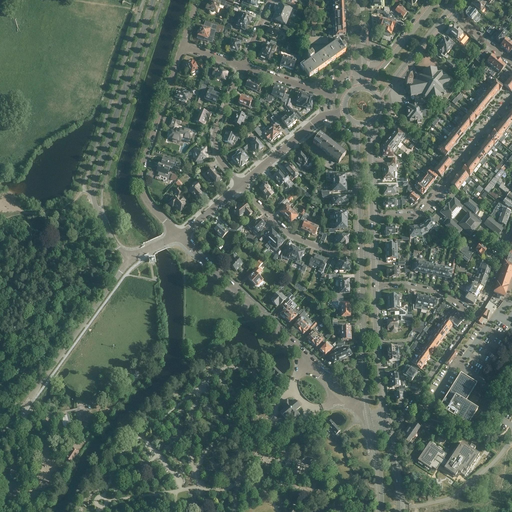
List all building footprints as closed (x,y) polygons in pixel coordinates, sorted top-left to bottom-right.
[(208,5),(206,10),(210,11),(210,12),(210,13),(211,14),(213,14),(214,14),(215,12),(217,13),(218,9),(219,9),(220,6),(217,5),(218,3),(215,2),(215,1),(213,0),(210,0),(209,5),(208,5)] [(382,0),(378,0),(371,0),(371,8),(383,8),(382,0)] [(473,2),(471,4),(482,13),(485,9),(483,8),(485,6),(477,0),(475,0),(474,2),(473,2)] [(345,4),(334,4),(332,4),(332,6),(334,6),(335,12),(345,12),(345,4)] [(391,11),(390,13),(392,15),(394,13),(395,12),(400,15),(400,16),(401,17),(401,16),(403,18),(407,14),(404,12),(405,10),(398,4),(397,4),(394,7),(391,11)] [(279,5),(276,13),(288,17),(289,13),(290,14),(292,10),(279,5)] [(469,8),(465,13),(466,14),(465,14),(465,15),(466,15),(466,16),(467,16),(467,15),(468,15),(467,16),(472,20),(473,21),(477,17),(479,18),(480,16),(478,14),(477,13),(473,9),(472,10),(469,8)] [(242,16),(240,20),(248,24),(249,24),(252,19),(249,17),(247,16),(248,15),(241,12),(239,15),(242,16)] [(331,19),(331,21),(332,21),(335,21),(345,20),(345,12),(335,12),(335,19),(333,19),(331,19)] [(288,17),(276,13),(273,20),(285,25),(287,21),(286,21),(288,17)] [(388,21),(383,35),(388,36),(389,34),(391,35),(391,33),(392,33),(393,28),(394,28),(394,27),(395,28),(396,24),(395,24),(396,24),(394,23),(394,22),(395,22),(397,19),(393,17),(389,15),(388,19),(388,21)] [(378,22),(379,22),(379,23),(378,28),(378,29),(378,30),(379,31),(378,33),(383,35),(388,21),(380,19),(380,20),(379,20),(378,22)] [(248,24),(240,20),(239,20),(236,26),(241,28),(240,29),(245,31),(248,24)] [(333,29),(335,29),(345,28),(345,20),(335,21),(332,21),(332,25),(333,25),(333,26),(333,29)] [(203,28),(201,27),(199,31),(198,31),(197,34),(198,35),(198,36),(197,39),(201,40),(202,40),(204,40),(203,41),(204,41),(204,40),(212,43),(217,26),(216,26),(206,23),(205,22),(203,28)] [(270,27),(267,34),(276,37),(278,33),(279,34),(280,31),(277,30),(273,28),(272,28),(270,27)] [(449,33),(457,39),(456,39),(460,43),(463,39),(464,39),(467,37),(463,34),(460,32),(461,32),(457,29),(456,29),(454,27),(449,33)] [(345,28),(335,29),(333,29),(333,37),(346,37),(345,28)] [(501,32),(500,31),(496,35),(497,36),(494,39),(500,43),(506,35),(508,33),(503,29),(501,32)] [(239,51),(239,50),(241,47),(239,46),(240,43),(241,41),(242,42),(243,39),(237,37),(236,42),(233,41),(229,50),(237,53),(238,50),(239,51)] [(442,41),(440,43),(449,51),(452,47),(453,49),(454,49),(456,48),(455,47),(453,45),(451,43),(448,40),(447,41),(445,39),(443,41),(442,41)] [(506,39),(500,46),(501,46),(501,47),(502,49),(503,48),(505,50),(511,42),(506,39)] [(336,45),(330,50),(336,58),(345,52),(344,51),(346,49),(343,45),(342,46),(341,45),(341,44),(338,40),(334,43),(336,45)] [(262,50),(271,53),(274,55),(277,47),(275,46),(276,43),(271,41),(270,43),(268,43),(267,45),(263,44),(261,49),(262,50)] [(449,51),(440,43),(438,46),(438,47),(436,49),(439,51),(438,52),(442,55),(441,55),(444,58),(444,57),(446,59),(449,56),(446,54),(449,51)] [(271,53),(262,50),(259,57),(263,59),(263,58),(267,60),(269,56),(270,56),(271,53)] [(330,50),(321,56),(327,65),(336,58),(330,50)] [(281,53),(280,57),(278,60),(282,61),(279,68),(282,68),(282,67),(283,67),(283,68),(286,69),(290,58),(286,57),(286,56),(283,55),(284,52),(282,51),(281,53)] [(311,54),(307,57),(311,63),(318,71),(327,65),(321,56),(315,60),(311,54)] [(290,58),(286,69),(290,70),(290,69),(293,70),(294,66),(297,67),(301,56),(298,55),(297,57),(291,55),(290,58)] [(493,55),(487,63),(491,66),(497,59),(495,57),(495,56),(494,55),(493,55)] [(497,59),(491,66),(495,70),(501,62),(500,61),(500,60),(498,59),(497,59)] [(184,67),(186,69),(186,70),(188,69),(191,76),(198,72),(196,68),(197,68),(195,64),(196,64),(194,60),(186,65),(186,66),(184,67)] [(446,60),(444,62),(452,69),(454,66),(446,60)] [(501,62),(495,70),(500,73),(506,66),(505,66),(506,65),(504,63),(503,64),(501,62)] [(318,71),(311,63),(306,67),(304,64),(300,67),(303,72),(304,71),(309,77),(318,71)] [(214,69),(212,75),(217,77),(216,78),(225,81),(228,73),(219,70),(219,71),(214,69)] [(405,89),(405,90),(406,94),(407,94),(407,95),(410,95),(410,98),(411,98),(411,99),(411,100),(412,101),(413,100),(414,100),(415,106),(409,106),(409,109),(407,110),(407,119),(409,119),(409,121),(417,121),(417,124),(422,124),(422,121),(421,106),(422,106),(423,105),(423,104),(425,104),(428,106),(446,102),(451,95),(450,94),(449,90),(449,89),(450,88),(453,86),(454,84),(453,81),(451,79),(448,78),(447,78),(447,77),(446,75),(443,73),(441,73),(437,74),(436,69),(431,70),(427,71),(422,72),(423,74),(419,75),(419,74),(418,74),(416,73),(414,76),(416,77),(416,79),(411,80),(411,81),(411,80),(405,81),(406,88),(406,89),(405,89)] [(245,87),(247,88),(247,89),(249,90),(250,89),(259,93),(261,88),(258,87),(259,85),(257,84),(257,83),(253,81),(252,83),(248,81),(245,87)] [(492,85),(499,91),(503,87),(495,81),(492,85)] [(492,85),(488,89),(496,95),(499,91),(492,85)] [(274,86),(272,94),(268,93),(265,102),(269,103),(272,102),(273,97),(277,98),(280,88),(274,86)] [(210,88),(205,100),(215,104),(219,96),(212,93),(213,90),(210,88)] [(280,88),(277,98),(281,100),(281,101),(282,102),(284,103),(283,105),(285,107),(288,99),(285,98),(286,97),(284,96),(286,90),(280,88)] [(488,89),(485,94),(492,100),(496,95),(488,89)] [(185,104),(187,99),(190,100),(192,95),(194,95),(198,96),(199,93),(190,90),(188,94),(184,93),(185,92),(181,91),(181,92),(177,91),(175,98),(182,100),(181,102),(185,104)] [(308,96),(299,93),(297,103),(303,104),(302,107),(305,108),(308,96)] [(485,94),(482,98),(489,104),(492,100),(485,94)] [(452,102),(455,105),(461,98),(458,95),(452,102)] [(255,102),(252,100),(247,98),(242,96),(239,104),(251,109),(252,105),(254,105),(255,102)] [(313,98),(308,96),(305,108),(306,109),(306,110),(309,111),(310,110),(311,110),(312,109),(311,107),(313,100),(314,99),(313,98)] [(482,98),(478,102),(485,108),(489,104),(482,98)] [(478,102),(475,106),(482,112),(485,108),(478,102)] [(292,124),(297,120),(294,116),(296,114),(289,106),(285,107),(288,111),(288,112),(288,113),(288,114),(285,116),(292,124)] [(475,106),(471,111),(478,117),(482,112),(475,106)] [(201,110),(196,123),(204,126),(207,119),(209,120),(211,114),(201,110)] [(478,117),(471,111),(471,110),(466,116),(474,122),(478,117)] [(235,112),(234,116),(236,117),(236,118),(237,118),(234,124),(240,126),(241,123),(243,123),(245,119),(247,120),(248,117),(252,119),(253,116),(248,114),(247,117),(241,114),(239,113),(238,113),(235,112)] [(273,117),(277,122),(280,125),(282,122),(287,128),(292,124),(285,116),(282,119),(280,119),(277,116),(276,114),(274,116),(273,114),(271,115),(273,117)] [(463,121),(470,127),(474,122),(466,116),(463,121)] [(511,122),(505,117),(502,122),(509,128),(511,124),(511,122)] [(181,125),(181,124),(185,125),(184,127),(187,127),(188,124),(171,118),(168,127),(173,128),(169,138),(180,142),(182,138),(191,141),(193,133),(190,132),(188,131),(188,132),(179,129),(178,133),(174,132),(177,124),(181,125)] [(463,121),(459,125),(467,131),(470,127),(463,121)] [(502,122),(498,126),(506,132),(509,128),(502,122)] [(276,125),(269,130),(276,138),(282,132),(276,125)] [(459,125),(456,129),(463,135),(467,131),(459,125)] [(498,126),(495,130),(503,136),(506,132),(498,126)] [(261,135),(263,138),(264,137),(266,139),(270,143),(276,138),(269,130),(268,128),(264,131),(265,131),(261,135)] [(456,129),(452,134),(460,140),(463,135),(456,129)] [(397,130),(393,135),(402,142),(405,139),(403,138),(405,136),(403,134),(400,131),(399,131),(397,130)] [(503,136),(495,130),(491,134),(499,141),(503,136),(502,136),(503,136)] [(227,138),(225,142),(231,145),(233,141),(236,142),(238,139),(240,140),(242,135),(233,132),(232,135),(227,132),(225,137),(227,138)] [(320,134),(313,143),(319,148),(326,139),(320,134)] [(452,134),(449,138),(456,144),(460,140),(452,134)] [(393,135),(389,140),(396,146),(398,144),(399,145),(402,142),(393,135)] [(490,136),(486,140),(494,146),(494,147),(498,142),(490,136)] [(254,138),(249,142),(252,146),(251,147),(255,151),(256,150),(258,153),(263,148),(254,138)] [(449,138),(445,142),(453,148),(456,144),(449,138)] [(326,139),(319,148),(326,153),(333,144),(326,139)] [(389,140),(384,145),(393,152),(396,149),(395,148),(396,146),(389,140)] [(486,140),(483,145),(490,151),(494,146),(486,140)] [(442,146),(449,152),(453,148),(445,142),(442,146)] [(333,144),(326,153),(332,159),(339,150),(333,144)] [(232,158),(239,167),(240,166),(241,167),(245,164),(244,163),(248,160),(242,153),(244,151),(245,153),(248,150),(248,149),(245,145),(242,147),(237,149),(238,151),(236,153),(237,154),(232,158)] [(382,146),(381,147),(381,149),(382,150),(383,157),(388,157),(388,158),(392,158),(392,153),(392,151),(384,145),(384,146),(382,146)] [(483,145),(480,149),(487,155),(489,152),(492,155),(494,157),(495,157),(496,159),(498,157),(496,155),(493,153),(490,151),(483,145)] [(449,152),(442,146),(438,151),(446,157),(449,152)] [(194,154),(193,154),(193,158),(195,158),(196,162),(206,160),(205,152),(206,152),(206,148),(194,150),(194,154)] [(480,149),(476,153),(484,159),(487,155),(480,149)] [(339,150),(332,159),(338,164),(346,155),(340,150),(339,150)] [(476,153),(473,157),(480,164),(484,159),(476,153)] [(297,161),(298,162),(296,164),(299,167),(301,165),(303,167),(305,165),(306,165),(307,165),(309,168),(314,165),(307,157),(305,159),(301,154),(295,158),(298,161),(297,161)] [(469,162),(477,168),(479,170),(482,165),(480,164),(473,157),(469,162)] [(445,158),(441,162),(448,168),(452,164),(445,158)] [(163,159),(161,165),(170,168),(169,169),(172,169),(173,167),(174,168),(176,163),(163,159)] [(441,162),(438,166),(445,173),(448,168),(441,162)] [(469,162),(466,166),(473,172),(477,168),(469,162)] [(170,168),(161,165),(158,164),(156,172),(163,174),(162,176),(168,178),(169,174),(168,173),(169,169),(170,168)] [(289,164),(285,167),(295,179),(299,175),(292,168),(293,168),(291,166),(289,164)] [(438,166),(434,171),(441,177),(445,173),(438,166)] [(466,166),(462,170),(470,177),(473,172),(466,166)] [(428,172),(426,174),(434,181),(438,176),(433,173),(434,171),(430,167),(429,169),(430,171),(429,172),(428,172)] [(208,174),(207,175),(209,178),(210,177),(216,184),(223,178),(219,175),(218,176),(212,169),(207,173),(208,174)] [(503,171),(501,169),(494,178),(503,185),(505,183),(500,179),(502,177),(504,179),(508,174),(503,171)] [(461,171),(458,176),(465,182),(469,177),(461,171)] [(279,172),(273,177),(276,179),(275,180),(277,181),(281,185),(283,183),(283,184),(284,183),(285,184),(286,183),(289,187),(293,184),(285,175),(283,177),(279,172)] [(333,183),(346,182),(345,175),(335,176),(335,172),(329,173),(329,179),(332,179),(333,179),(334,183),(333,183)] [(434,181),(426,174),(422,179),(430,186),(434,181)] [(458,176),(454,180),(462,186),(465,182),(458,176)] [(487,187),(484,190),(488,193),(496,184),(499,186),(500,187),(499,189),(508,195),(506,198),(506,199),(511,203),(511,194),(510,193),(509,192),(509,191),(504,188),(505,188),(503,186),(503,185),(494,178),(492,176),(487,183),(486,182),(484,185),(487,187)] [(419,184),(426,190),(427,190),(430,186),(422,179),(418,183),(419,184)] [(454,180),(451,184),(458,191),(462,186),(454,180)] [(346,182),(333,183),(333,186),(332,187),(332,192),(346,191),(346,182)] [(266,183),(259,189),(265,196),(264,197),(266,199),(267,198),(268,199),(273,195),(267,188),(269,187),(266,183)] [(192,189),(189,191),(197,200),(202,196),(198,190),(200,188),(196,184),(192,188),(192,189)] [(426,190),(419,184),(415,189),(422,195),(426,190)] [(415,195),(414,193),(416,191),(409,185),(407,191),(410,193),(407,196),(405,197),(405,200),(408,200),(409,199),(415,204),(419,199),(415,195)] [(170,204),(172,208),(174,206),(180,213),(187,207),(184,204),(185,203),(183,200),(181,201),(178,197),(170,204)] [(333,198),(330,198),(331,202),(332,202),(332,206),(335,206),(340,206),(346,205),(346,197),(343,197),(340,197),(333,198)] [(446,217),(445,218),(447,220),(444,224),(446,226),(445,227),(457,237),(461,232),(466,236),(467,235),(469,237),(481,222),(482,220),(481,218),(480,219),(475,215),(480,209),(475,205),(469,200),(464,205),(460,202),(459,203),(454,199),(449,205),(448,204),(441,213),(446,217)] [(511,203),(506,199),(502,203),(511,210),(511,207),(511,203)] [(280,213),(285,217),(291,210),(292,210),(289,207),(290,206),(288,203),(287,205),(282,210),(283,211),(280,213)] [(239,217),(244,213),(248,217),(252,214),(249,211),(248,210),(249,209),(245,204),(238,210),(237,208),(233,211),(239,217)] [(494,210),(498,212),(501,213),(509,217),(510,212),(507,211),(508,210),(506,208),(498,204),(494,210)] [(494,209),(493,214),(495,216),(507,222),(509,217),(501,213),(498,212),(494,210),(494,209)] [(291,210),(285,217),(288,220),(288,221),(290,223),(293,221),(296,218),(295,218),(298,215),(296,212),(294,213),(291,210)] [(333,216),(333,220),(346,219),(347,219),(347,214),(347,212),(346,212),(345,213),(342,213),(342,212),(335,212),(335,216),(333,216)] [(493,214),(490,216),(493,218),(498,220),(497,223),(498,223),(497,224),(501,228),(502,225),(505,227),(507,222),(495,216),(493,214)] [(301,225),(299,229),(301,230),(308,233),(312,222),(309,220),(310,219),(303,216),(301,220),(303,221),(301,225)] [(488,217),(484,222),(485,223),(484,224),(497,236),(503,229),(501,228),(497,224),(488,217)] [(425,223),(432,229),(433,230),(437,225),(429,218),(429,219),(428,219),(425,223)] [(346,219),(333,220),(333,225),(336,225),(336,226),(334,226),(335,229),(336,229),(336,230),(347,229),(346,219)] [(256,221),(255,223),(254,224),(255,225),(252,228),(254,230),(253,231),(256,234),(257,233),(258,232),(259,233),(262,229),(261,229),(264,226),(264,225),(265,224),(263,222),(261,223),(259,220),(257,222),(256,221)] [(312,222),(308,233),(315,235),(318,228),(317,228),(319,225),(312,222)] [(423,225),(421,226),(425,235),(429,233),(432,229),(425,223),(423,225)] [(222,240),(225,237),(227,238),(228,239),(229,239),(229,238),(230,238),(233,235),(234,236),(237,233),(235,231),(231,227),(226,232),(221,227),(220,228),(218,226),(214,231),(217,234),(217,235),(215,236),(219,240),(220,238),(222,240)] [(418,227),(416,227),(416,237),(421,236),(423,239),(424,238),(426,241),(425,242),(426,244),(429,243),(427,239),(426,237),(425,235),(421,226),(418,227)] [(385,227),(385,228),(385,234),(386,234),(386,235),(389,235),(389,234),(397,234),(397,230),(395,230),(394,227),(385,227)] [(265,246),(267,248),(270,245),(271,243),(277,237),(272,231),(265,238),(269,241),(267,244),(265,246)] [(335,243),(334,243),(334,246),(338,246),(338,245),(343,245),(343,246),(348,246),(348,240),(349,240),(349,236),(336,236),(336,239),(334,239),(335,243)] [(277,237),(271,243),(270,245),(267,248),(268,249),(271,247),(276,251),(278,249),(277,248),(283,242),(277,237)] [(386,252),(397,252),(398,252),(398,248),(396,248),(396,247),(400,247),(399,241),(396,241),(396,244),(392,244),(392,245),(386,245),(386,248),(385,248),(385,252),(386,252)] [(467,246),(462,242),(461,243),(459,251),(464,256),(470,260),(472,255),(472,254),(473,252),(479,256),(480,255),(481,256),(483,255),(486,251),(478,244),(475,247),(474,246),(472,248),(468,244),(467,246)] [(281,253),(279,256),(279,257),(278,258),(281,260),(282,258),(283,259),(283,258),(286,259),(288,260),(289,258),(293,260),(297,249),(294,248),(294,247),(291,246),(290,249),(289,249),(288,251),(288,250),(287,252),(288,252),(288,254),(286,253),(285,256),(281,253)] [(297,249),(293,260),(297,262),(296,264),(299,265),(298,265),(300,266),(299,267),(302,269),(304,265),(303,265),(304,263),(300,262),(301,258),(303,258),(304,255),(303,255),(304,251),(301,250),(301,251),(297,249)] [(397,252),(386,252),(387,261),(387,262),(390,262),(391,261),(391,260),(397,259),(397,252)] [(237,257),(233,254),(228,260),(231,262),(229,265),(236,272),(243,264),(236,258),(237,257)] [(308,266),(312,268),(316,269),(316,268),(320,258),(316,256),(316,257),(313,256),(312,259),(311,258),(308,265),(309,265),(308,266)] [(252,284),(253,284),(256,287),(257,288),(258,288),(259,287),(259,286),(259,285),(262,282),(257,276),(261,271),(258,268),(266,260),(263,257),(254,267),(257,270),(248,279),(249,280),(248,281),(252,284)] [(316,268),(319,270),(318,272),(321,274),(321,275),(322,275),(320,279),(321,279),(320,281),(322,283),(326,275),(323,274),(324,272),(323,272),(326,265),(325,264),(327,261),(324,260),(325,260),(320,258),(316,268)] [(416,262),(414,272),(420,273),(422,263),(423,259),(421,259),(421,260),(416,259),(416,262)] [(511,261),(506,259),(494,294),(504,297),(511,273),(511,264),(511,265),(511,263),(511,261)] [(337,265),(335,265),(335,269),(339,269),(339,271),(350,271),(350,266),(348,266),(348,260),(343,260),(343,262),(337,262),(337,265)] [(449,269),(446,268),(444,278),(450,280),(452,274),(453,274),(456,261),(452,260),(450,270),(449,270),(449,269)] [(477,266),(476,268),(489,273),(491,268),(487,267),(488,266),(484,262),(483,265),(482,268),(477,266)] [(422,263),(420,273),(426,274),(428,265),(428,264),(422,263)] [(428,265),(426,274),(432,276),(434,266),(428,265)] [(440,267),(434,266),(432,276),(438,277),(440,267)] [(440,267),(438,277),(444,278),(446,268),(440,267)] [(398,268),(387,269),(387,277),(389,277),(389,278),(398,277),(398,274),(398,270),(398,268)] [(479,275),(487,278),(489,273),(476,268),(475,270),(477,271),(476,274),(479,275)] [(340,275),(328,275),(328,279),(331,279),(336,279),(336,280),(339,280),(339,287),(350,287),(350,283),(349,283),(349,280),(340,280),(340,275)] [(486,283),(473,278),(472,278),(471,277),(470,277),(469,277),(469,279),(474,281),(473,283),(484,287),(486,283)] [(296,284),(295,287),(299,291),(303,294),(306,289),(296,284)] [(466,286),(468,286),(480,294),(483,289),(478,286),(475,285),(474,287),(468,284),(466,286)] [(467,293),(477,298),(480,294),(468,286),(466,286),(465,288),(469,290),(467,293)] [(337,293),(332,294),(332,296),(332,299),(342,299),(342,294),(349,294),(349,290),(350,290),(350,287),(339,287),(340,292),(337,292),(337,293)] [(284,301),(286,303),(287,303),(289,300),(293,296),(290,294),(285,299),(281,294),(279,296),(277,294),(274,298),(275,299),(272,302),(277,307),(279,305),(279,306),(284,301)] [(466,298),(465,300),(474,305),(477,299),(469,294),(468,295),(467,294),(465,297),(466,298)] [(387,300),(387,304),(399,303),(399,299),(402,299),(401,295),(389,295),(389,296),(386,297),(386,300),(387,300)] [(418,306),(421,306),(424,297),(416,295),(415,300),(416,301),(415,306),(418,307),(418,306)] [(424,297),(421,306),(421,308),(424,308),(424,307),(428,308),(430,298),(424,297)] [(430,298),(428,308),(427,309),(430,309),(430,308),(433,309),(434,304),(436,304),(437,300),(435,300),(435,299),(430,298)] [(332,299),(332,302),(333,302),(333,304),(337,307),(339,307),(339,311),(351,311),(351,306),(350,306),(349,304),(342,304),(342,299),(332,299)] [(286,303),(282,307),(285,309),(282,312),(281,314),(282,316),(285,319),(294,310),(291,307),(292,307),(292,306),(293,304),(292,303),(292,302),(289,300),(287,303),(286,303)] [(485,309),(476,321),(479,324),(480,323),(481,324),(482,325),(483,323),(484,324),(487,320),(488,320),(489,319),(489,318),(497,307),(489,302),(486,307),(485,309)] [(399,303),(387,304),(387,307),(386,308),(386,310),(388,311),(390,311),(390,312),(399,312),(400,313),(400,317),(412,316),(412,313),(407,313),(402,309),(399,309),(399,303)] [(294,310),(285,319),(288,322),(288,321),(290,323),(292,321),(298,314),(302,311),(301,310),(299,312),(297,311),(296,312),(294,310)] [(454,313),(452,316),(461,323),(465,318),(458,313),(456,311),(454,314),(454,313)] [(450,318),(449,320),(457,327),(461,323),(452,316),(450,318)] [(294,326),(298,331),(307,322),(302,318),(294,326)] [(392,318),(392,320),(392,321),(387,321),(388,328),(388,331),(390,331),(391,331),(391,332),(396,332),(396,328),(398,328),(398,321),(398,318),(392,318)] [(307,322),(298,331),(303,335),(309,329),(311,331),(317,324),(315,322),(312,324),(308,320),(307,322)] [(445,320),(442,325),(449,330),(452,325),(445,320)] [(418,326),(416,325),(415,332),(418,332),(420,334),(425,327),(424,326),(418,326)] [(442,325),(439,329),(446,334),(449,330),(442,325)] [(435,333),(443,339),(446,334),(439,329),(438,331),(437,330),(435,330),(434,331),(435,333)] [(307,339),(311,343),(320,334),(315,330),(307,339)] [(433,332),(430,336),(432,338),(439,343),(443,339),(435,333),(434,333),(433,332)] [(320,334),(311,343),(316,348),(324,339),(320,334)] [(427,341),(429,342),(436,347),(439,343),(432,338),(430,336),(427,341)] [(325,356),(330,351),(333,348),(327,342),(319,350),(325,356)] [(429,342),(426,347),(433,352),(436,347),(429,342)] [(388,354),(399,353),(399,348),(401,348),(401,347),(406,346),(406,343),(397,343),(397,346),(388,347),(388,354)] [(339,353),(336,346),(335,348),(332,350),(334,353),(335,355),(332,356),(329,357),(330,361),(332,360),(333,364),(339,361),(339,362),(343,360),(339,353)] [(343,346),(336,346),(339,353),(343,360),(346,359),(345,358),(351,355),(350,352),(351,351),(349,348),(346,349),(346,350),(344,351),(343,349),(343,346)] [(426,347),(423,351),(430,356),(433,352),(426,347)] [(422,353),(420,356),(427,361),(430,356),(423,351),(420,350),(419,351),(422,353)] [(454,351),(445,364),(449,366),(454,359),(456,360),(456,361),(459,355),(458,354),(454,351)] [(399,353),(388,354),(387,354),(388,357),(389,357),(389,362),(399,361),(399,353)] [(420,356),(416,360),(424,365),(427,361),(420,356)] [(412,363),(420,370),(424,365),(416,360),(415,359),(412,363)] [(413,365),(410,368),(408,367),(403,374),(412,381),(417,373),(416,372),(418,369),(413,365)] [(271,371),(268,375),(275,382),(278,378),(282,382),(285,379),(282,376),(274,368),(271,371)] [(390,381),(391,381),(397,381),(397,377),(399,377),(398,374),(400,374),(399,371),(394,372),(394,374),(390,375),(391,377),(390,377),(390,381)] [(476,384),(460,374),(441,405),(447,409),(445,412),(467,426),(477,410),(470,406),(470,407),(466,404),(466,403),(465,402),(476,384)] [(396,401),(398,401),(398,404),(402,403),(401,401),(403,401),(403,397),(404,396),(403,393),(406,393),(405,390),(399,390),(399,393),(394,394),(394,397),(396,397),(396,401)] [(285,409),(280,413),(285,420),(290,416),(294,420),(300,415),(296,411),(300,407),(295,401),(291,404),(287,400),(281,405),(285,409)] [(68,415),(62,417),(63,421),(62,422),(63,427),(64,426),(66,431),(72,429),(68,415)] [(330,421),(328,423),(328,424),(329,425),(327,426),(329,428),(328,429),(332,433),(331,433),(336,438),(339,435),(337,434),(340,431),(330,421)] [(413,426),(410,424),(401,436),(404,439),(403,441),(408,445),(410,446),(412,443),(410,442),(419,430),(420,431),(422,429),(415,424),(413,426)] [(443,452),(429,443),(417,461),(431,470),(432,468),(436,471),(440,465),(444,468),(444,469),(455,477),(458,472),(464,477),(479,455),(473,451),(475,449),(471,446),(469,448),(461,443),(448,463),(444,460),(446,455),(442,453),(443,452)] [(69,454),(66,459),(71,462),(77,452),(72,449),(69,454)] [(7,476),(7,479),(8,479),(13,478),(13,479),(13,476),(19,476),(19,478),(21,478),(21,471),(13,471),(13,470),(7,470),(7,471),(0,471),(0,478),(2,478),(2,476),(7,476)] [(20,490),(17,489),(14,491),(13,495),(15,498),(19,498),(22,496),(22,493),(20,490)] [(323,493),(318,490),(314,496),(320,499),(323,493)] [(7,494),(4,493),(1,495),(0,499),(2,502),(6,502),(9,500),(9,497),(7,494)]
